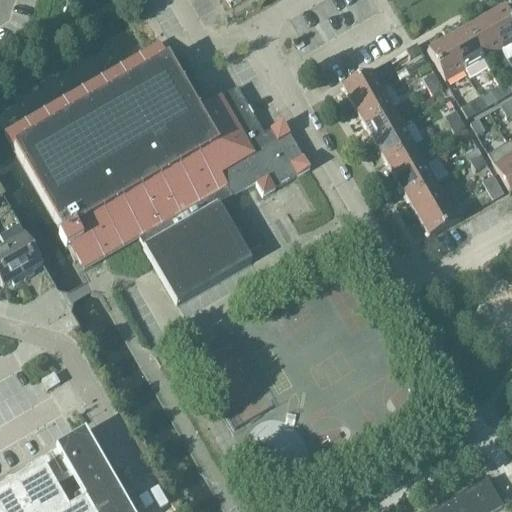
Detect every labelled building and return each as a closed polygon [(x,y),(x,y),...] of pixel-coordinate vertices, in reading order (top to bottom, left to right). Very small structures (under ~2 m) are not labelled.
[(502,11),(484,22),(501,52),(511,45),(511,25),(503,9),(501,10),(502,11)] [(501,52),(484,22),(465,33),(483,62),(501,52)] [(447,43),(464,73),(483,62),(465,33),(447,43)] [(447,43),(427,55),(444,84),(464,73),(447,43)] [(207,130),(198,114),(198,113),(160,46),(146,53),(5,135),(83,272),(138,240),(142,248),(141,249),(174,306),(250,263),(245,255),(260,247),(232,198),(243,192),(254,186),(255,185),(230,141),(232,140),(221,122),(207,130)] [(416,47),(405,54),(409,62),(421,55),(416,47)] [(423,60),(396,75),(400,82),(427,67),(423,60)] [(341,90),(352,110),(382,93),(371,73),(341,90)] [(427,91),(438,85),(433,77),(422,84),(427,91)] [(438,85),(427,91),(431,99),(442,93),(438,85)] [(498,90),(504,101),(511,96),(511,95),(506,85),(498,90)] [(504,101),(498,90),(490,94),(497,105),(504,101)] [(237,91),(222,100),(198,113),(198,114),(207,130),(221,122),(232,140),(230,141),(255,185),(254,186),(262,201),(275,194),(275,193),(297,180),(297,181),(310,174),(303,161),(302,161),(290,139),(283,126),(270,133),(270,134),(264,137),(237,91)] [(363,129),(393,111),(382,93),(352,110),(363,129)] [(480,100),(468,107),(460,112),(466,123),(474,118),(486,111),(480,100)] [(511,118),(511,113),(508,106),(500,110),(506,122),(511,118)] [(393,111),(363,129),(374,147),(404,130),(393,111)] [(449,129),(460,123),(455,115),(444,122),(449,129)] [(460,123),(449,129),(453,137),(464,131),(460,123)] [(469,128),(476,139),(484,134),(477,123),(469,128)] [(385,166),(415,149),(404,130),(374,147),(385,166)] [(511,156),(506,147),(487,158),(508,195),(511,193),(511,156)] [(415,149),(385,166),(395,185),(425,167),(415,149)] [(470,167),(481,160),(477,152),(465,159),(470,167)] [(481,160),(470,167),(474,174),(486,168),(481,160)] [(425,167),(395,185),(406,203),(436,186),(425,167)] [(436,186),(406,203),(417,222),(447,205),(436,186)] [(487,197),(492,205),(503,198),(498,190),(487,197)] [(473,220),(486,214),(480,201),(466,207),(473,220)] [(417,222),(428,241),(458,224),(447,205),(417,222)] [(5,250),(24,283),(35,277),(32,273),(42,267),(25,238),(5,250)] [(5,250),(0,252),(0,286),(2,290),(12,285),(14,289),(24,283),(5,250)] [(511,353),(511,357),(492,391),(497,395),(502,396),(511,379),(511,315),(507,307),(511,297),(511,280),(503,276),(487,303),(485,307),(511,353)] [(54,376),(41,384),(47,394),(48,393),(60,386),(54,376)] [(0,412),(22,401),(15,387),(0,394),(0,412)] [(126,511),(83,437),(25,470),(27,474),(14,482),(8,483),(4,487),(0,489),(0,511),(126,511)] [(487,483),(436,511),(498,511),(503,510),(487,483)]
